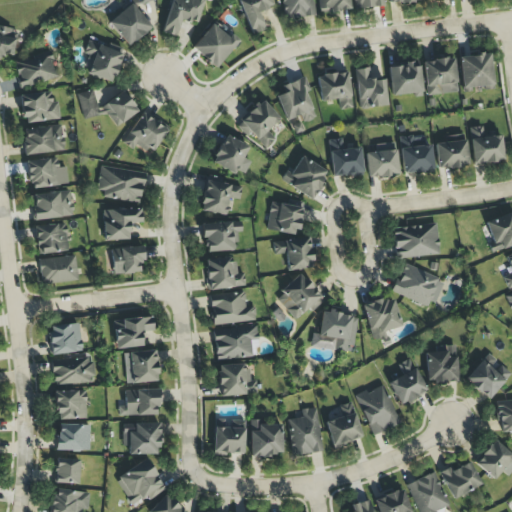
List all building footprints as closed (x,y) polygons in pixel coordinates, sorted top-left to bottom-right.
[(197,25),(202,0),(170,0),(162,34),(177,37),(181,21),(197,25)] [(237,0),(251,35),(265,30),(258,12),(272,7),(269,0),(237,0)] [(108,24),(129,47),(151,27),(130,4),(108,24)] [(237,44),(213,23),(191,48),(214,69),(237,44)] [(0,57),(11,60),(16,30),(0,27),(0,57)] [(86,74),(112,84),(125,51),(109,45),(107,49),(87,42),(83,53),(92,57),(86,74)] [(20,89),(56,78),(49,53),(12,63),(20,89)] [(458,57),(461,90),(493,87),(489,54),(458,57)] [(425,95),(456,93),(454,59),(423,61),(425,95)] [(421,95),(419,64),(388,66),(390,97),(421,95)] [(386,107),(384,80),(370,81),(370,68),(355,69),(357,109),(386,107)] [(319,102),(337,100),(338,110),(351,108),(347,73),(316,76),(319,102)] [(275,97),(285,122),(299,116),(302,123),(317,118),(301,78),(284,85),(287,92),(275,97)] [(82,120),(106,114),(115,127),(136,112),(123,92),(97,110),(92,90),(76,94),(82,120)] [(58,102),(51,102),(51,93),(20,95),(22,122),(59,121),(58,102)] [(235,125),(247,138),(251,134),(264,149),(274,140),(266,131),(279,119),(262,100),(235,125)] [(121,143),(132,151),(136,144),(151,154),(167,130),(142,112),(121,143)] [(63,153),(61,126),(22,128),(24,154),(63,153)] [(501,136),(482,137),(482,127),(470,128),(471,164),(502,162),(501,136)] [(250,162),(243,158),(248,147),(225,135),(211,163),(234,175),(236,170),(244,174),(250,162)] [(445,143),(434,144),(436,168),(467,167),(465,135),(445,136),(445,143)] [(400,174),(432,173),(431,144),(414,145),(414,136),(399,137),(400,174)] [(330,177),(362,175),(360,148),(342,149),(341,139),(328,140),(330,177)] [(397,175),(394,143),(374,145),(375,152),(364,153),(367,179),(397,175)] [(327,173),(300,157),(289,174),(285,172),(279,181),(310,200),(327,173)] [(29,189),(67,185),(65,167),(57,168),(56,158),(27,161),(29,189)] [(94,195),(139,204),(145,174),(100,165),(94,195)] [(225,215),(227,199),(239,200),(241,185),(204,180),(200,212),(225,215)] [(33,222),(73,215),(69,190),(29,196),(33,222)] [(265,230),(296,236),(301,207),(270,202),(265,230)] [(140,209),(102,210),(103,241),(130,240),(130,224),(140,223),(140,209)] [(511,245),(511,212),(482,223),(493,253),(511,245)] [(38,256),(68,251),(64,223),(33,228),(38,256)] [(202,224),(202,252),(236,251),(235,233),(241,233),(240,223),(202,224)] [(393,259),(438,256),(436,225),(392,227),(393,259)] [(287,272),(312,268),(307,237),(272,243),(274,256),(284,254),(287,272)] [(142,273),(140,247),(111,249),(112,275),(142,273)] [(511,273),(502,277),(507,289),(511,286),(511,253),(504,257),(511,273)] [(38,259),(39,284),(77,282),(75,257),(38,259)] [(244,288),(243,274),(234,274),(233,258),(205,259),(206,290),(244,288)] [(441,279),(402,266),(392,295),(431,308),(441,279)] [(274,298),(294,320),(307,309),(310,312),(323,301),(299,275),(274,298)] [(209,295),(212,325),(255,322),(254,307),(245,308),(243,292),(209,295)] [(361,306),(372,343),(388,339),(386,332),(401,327),(392,297),(361,306)] [(356,316),(321,312),(318,335),(310,334),(309,348),(352,353),(356,316)] [(143,346),(141,333),(153,331),(151,317),(111,322),(115,350),(143,346)] [(82,351),(77,323),(46,328),(51,356),(82,351)] [(215,360),(257,357),(255,326),(213,329),(215,360)] [(456,383),(455,346),(434,346),(435,353),(424,353),(425,383),(456,383)] [(125,384),(156,383),(155,352),(124,353),(125,384)] [(487,400),(510,375),(488,354),(464,379),(487,400)] [(92,383),(91,358),(51,360),(52,385),(92,383)] [(426,392),(408,358),(394,366),(399,377),(387,383),(400,407),(426,392)] [(218,396),(256,395),(255,381),(249,381),(248,365),(217,366),(218,396)] [(353,397),(372,436),(400,423),(382,384),(353,397)] [(125,391),(125,407),(118,407),(118,416),(155,416),(154,406),(160,406),(160,390),(125,391)] [(85,391),(54,392),(55,420),(86,419),(85,391)] [(511,400),(497,401),(498,433),(511,432),(511,400)] [(324,422),(331,448),(361,440),(351,403),(335,407),(338,418),(324,422)] [(322,452),(315,408),(300,410),(301,418),(286,420),(291,457),(322,452)] [(250,457),(282,456),(281,425),(260,425),(260,420),(249,421),(250,457)] [(122,447),(128,447),(128,455),(158,455),(158,423),(122,424),(122,447)] [(89,425),(56,425),(56,451),(89,452),(89,425)] [(243,454),(244,427),(213,425),(212,453),(243,454)] [(501,471),(507,477),(511,470),(511,455),(494,439),(473,463),(493,480),(501,471)] [(54,484),(78,485),(79,459),(55,458),(54,484)] [(164,490),(145,460),(114,480),(130,506),(142,499),(145,502),(164,490)] [(451,470),(450,468),(439,472),(451,499),(480,487),(469,463),(451,470)] [(435,511),(447,507),(435,473),(406,483),(416,511),(435,511)] [(89,493),(53,489),(50,511),(81,511),(87,511),(89,493)] [(377,511),(409,511),(402,490),(373,499),(377,511)] [(181,511),(164,495),(147,511),(181,511)] [(371,511),(368,500),(350,505),(351,511),(371,511)]
